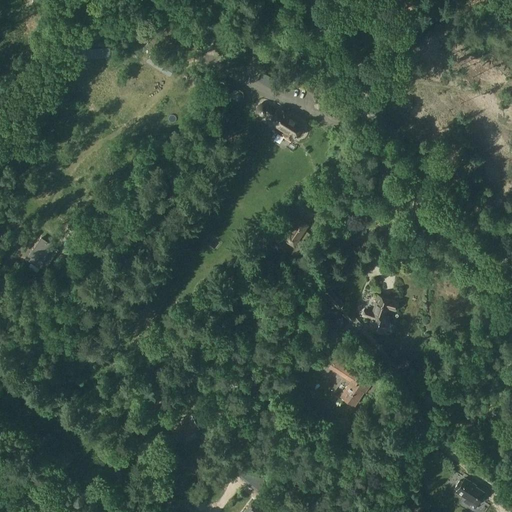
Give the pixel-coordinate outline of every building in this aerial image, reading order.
[(194,36),(172,20),(162,33),(183,50),(194,36)] [(146,61),(169,76),(174,68),(151,54),(146,61)] [(234,88),(229,96),(238,102),(243,94),(234,88)] [(256,108),(256,111),(256,113),(257,114),(258,116),(260,117),(262,117),(264,116),(271,120),(270,121),(285,131),(283,135),(291,141),(296,132),(298,133),(299,133),(301,132),(301,130),(300,129),(299,128),(301,124),(289,117),(291,114),(284,109),(281,112),(277,109),(277,110),(270,105),(267,104),(265,103),(262,102),(261,102),(260,103),(258,104),(257,105),(256,107),(256,108)] [(277,136),(273,143),(281,147),(284,139),(277,136)] [(295,246),(309,224),(297,217),(283,239),(295,246)] [(313,236),(307,232),(297,246),(303,250),(313,236)] [(206,243),(215,250),(221,243),(211,235),(206,243)] [(59,248),(41,236),(29,255),(47,267),(59,248)] [(338,310),(344,304),(330,288),(323,295),(338,310)] [(365,308),(362,317),(371,319),(369,326),(383,331),(383,330),(384,330),(387,321),(386,321),(388,316),(386,315),(388,308),(395,311),(399,300),(379,294),(378,297),(374,310),(365,308)] [(342,314),(357,330),(362,324),(349,309),(342,314)] [(343,327),(342,318),(336,318),(336,312),(325,313),(326,331),(338,330),(337,327),(343,327)] [(371,382),(358,374),(359,371),(336,357),(328,367),(349,381),(340,396),(355,405),(364,391),(365,392),(371,382)] [(178,441),(200,429),(191,413),(170,426),(178,441)] [(235,478),(251,483),(254,472),(239,468),(235,478)] [(463,481),(457,490),(456,491),(466,498),(464,501),(475,508),(485,492),(475,486),(476,485),(464,478),(463,481)] [(511,504),(504,497),(499,502),(508,511),(511,506),(511,504)] [(251,502),(243,511),(259,511),(261,509),(251,502)]
